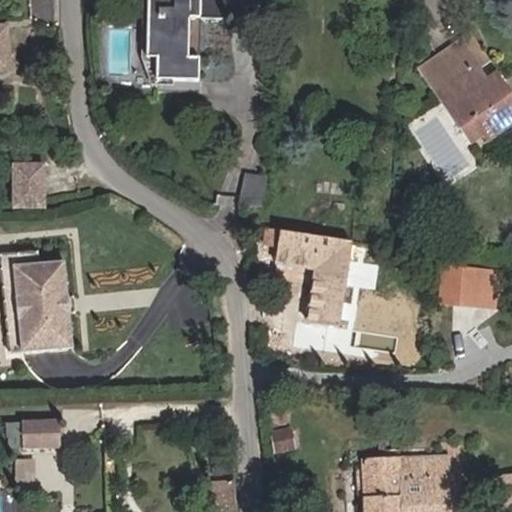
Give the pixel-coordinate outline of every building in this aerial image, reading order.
[(194,87),(196,66),(180,65),(184,20),(200,20),(256,24),(257,0),(178,0),(178,6),(151,5),(147,62),(159,64),(157,84),(194,87)] [(489,45),(470,18),(424,52),(455,100),(448,105),(468,133),(511,101),(511,77),(504,66),(494,72),(481,51),(489,45)] [(196,66),(200,20),(184,20),(180,65),(196,66)] [(0,73),(16,72),(12,31),(0,31),(0,73)] [(31,206),(64,204),(61,168),(29,171),(31,206)] [(235,205),(241,205),(257,206),(257,170),(237,169),(235,205)] [(346,235),(275,228),(273,260),(314,263),(310,321),(340,323),(346,235)] [(440,259),(439,336),(477,338),(481,260),(440,259)] [(73,260),(23,265),(31,351),(83,346),(73,260)] [(64,446),(62,418),(25,420),(25,423),(26,445),(26,448),(64,446)] [(25,423),(10,424),(11,446),(26,445),(25,423)] [(17,486),(38,485),(38,457),(17,457),(17,486)] [(453,511),(453,497),(468,497),(468,477),(451,477),(451,461),(367,462),(367,498),(367,511),(453,511)] [(278,464),(280,482),(296,480),(294,462),(278,464)] [(511,511),(511,477),(502,478),(503,511),(511,511)] [(238,511),(236,478),(212,479),(213,511),(238,511)] [(453,497),(453,511),(468,511),(468,497),(453,497)] [(367,511),(367,498),(357,498),(357,511),(367,511)]
